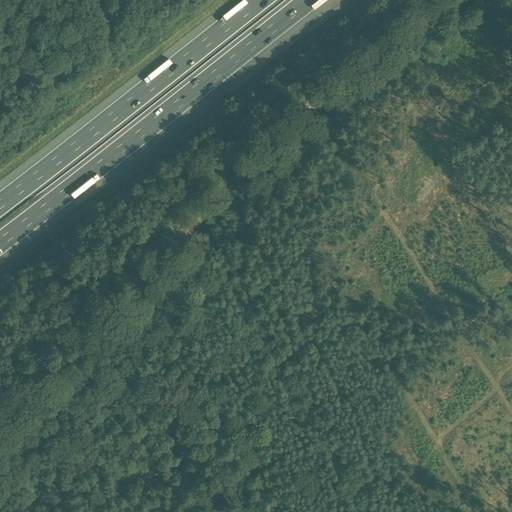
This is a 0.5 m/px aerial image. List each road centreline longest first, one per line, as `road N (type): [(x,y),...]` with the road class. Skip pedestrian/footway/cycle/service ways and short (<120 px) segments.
road 1 (track): [(477,511),(275,193),(317,149),(336,148),(402,239)]
road 2 (motorway): [(0,242),(309,0)]
road 3 (track): [(511,114),(401,233),(511,412)]
road 4 (track): [(183,233),(313,109),(448,0)]
road 5 (unknown): [(365,511),(183,233)]
road 6 (motorway): [(260,0),(0,204)]
road 7 (track): [(0,421),(183,233)]
road 8 (track): [(414,95),(511,253)]
road 9 (track): [(0,33),(70,39),(127,0)]
